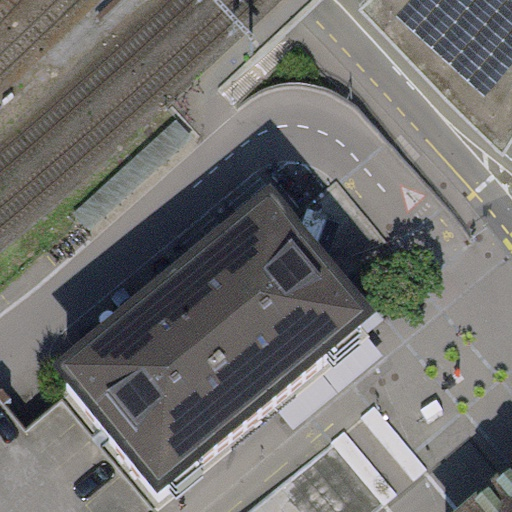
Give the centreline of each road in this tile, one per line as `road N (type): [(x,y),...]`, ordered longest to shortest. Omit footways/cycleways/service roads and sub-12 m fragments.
road 1 (primary): [(511,339),(316,511)]
road 2 (secondary): [(453,126),(338,0)]
